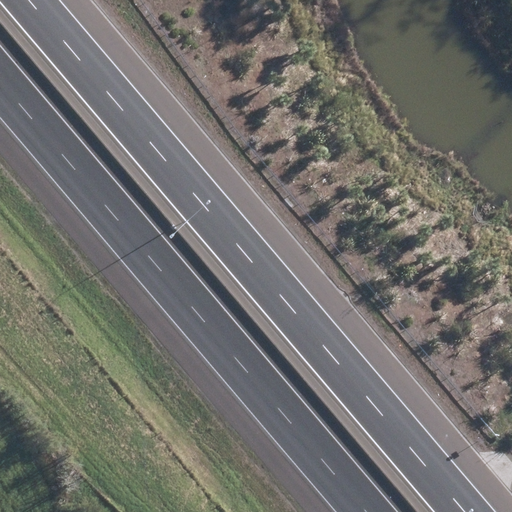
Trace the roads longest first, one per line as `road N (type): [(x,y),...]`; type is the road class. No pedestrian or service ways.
road 1 (motorway): [(34,0),(469,511)]
road 2 (motorway): [(367,511),(0,78)]
